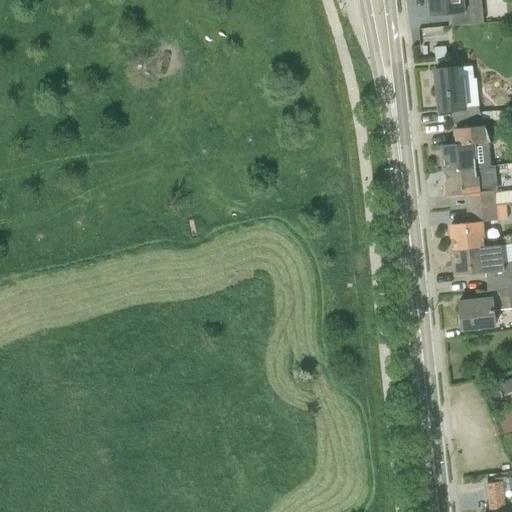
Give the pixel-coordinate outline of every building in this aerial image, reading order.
[(483,8),(482,0),(429,0),(430,0),(447,0),(448,11),(483,8)] [(434,48),(435,62),(447,60),(445,47),(434,48)] [(453,122),(482,119),(478,106),(465,108),(462,80),(457,80),(456,68),(435,70),(439,111),(451,110),(453,122)] [(489,167),(489,166),(486,142),(490,142),(484,126),(456,128),(457,144),(442,146),(445,171),(489,167)] [(463,195),(465,209),(511,203),(511,189),(498,192),(495,166),(489,166),(489,167),(445,171),(448,197),(463,195)] [(451,225),(453,251),(483,247),(482,238),(484,238),(483,222),(497,220),(507,219),(506,206),(511,205),(511,203),(465,209),(466,223),(451,225)] [(477,292),(511,288),(511,267),(511,263),(503,263),(501,245),(483,247),(453,251),(456,276),(485,273),(487,291),(477,292)] [(494,311),(511,308),(511,288),(477,292),(478,300),(459,302),(461,328),(496,325),(494,311)] [(511,391),(511,378),(501,383),(506,394),(511,391)] [(504,511),(502,489),(488,491),(490,511),(504,511)]
